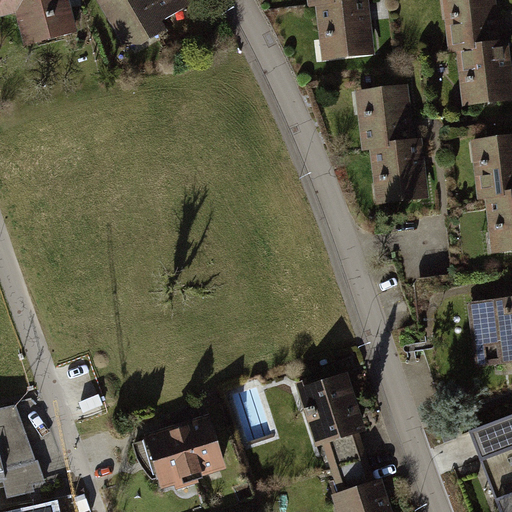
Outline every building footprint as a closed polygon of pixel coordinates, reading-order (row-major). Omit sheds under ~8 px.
[(64,0),(0,0),(0,16),(13,14),(20,53),(73,43),(64,0)] [(107,0),(134,44),(183,15),(176,3),(180,0),(107,0)] [(354,0),(322,4),(329,58),(369,53),(361,0),(354,0)] [(489,0),(449,0),(456,51),(463,50),(496,46),(489,0)] [(496,46),(463,50),(470,104),(510,99),(503,45),(496,46)] [(403,90),(363,95),(370,150),(377,149),(410,145),(403,90)] [(511,139),(478,144),(485,198),(492,198),(511,194),(511,139)] [(410,145),(377,149),(384,203),(424,198),(417,144),(410,145)] [(511,194),(492,198),(499,251),(511,249),(511,194)] [(511,300),(472,305),(478,365),(511,361),(511,300)] [(343,377),(301,391),(316,437),(325,435),(352,425),(359,423),(343,377)] [(19,390),(0,395),(0,483),(1,487),(45,473),(19,390)] [(511,511),(511,415),(470,432),(501,511),(511,511)] [(352,425),(325,435),(345,495),(373,486),(352,425)] [(212,426),(150,444),(163,489),(225,472),(212,426)] [(345,495),(336,499),(340,511),(389,511),(380,484),(373,486),(345,495)]
